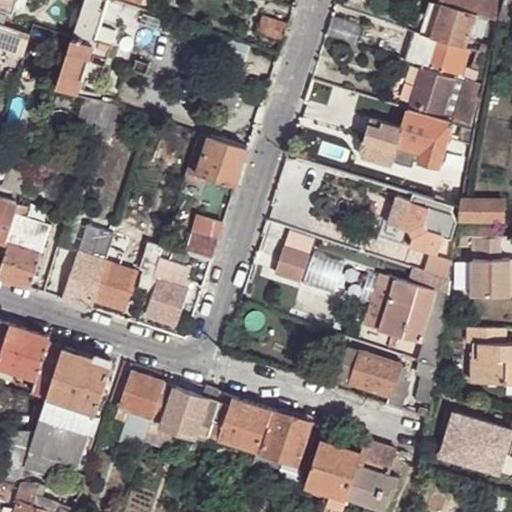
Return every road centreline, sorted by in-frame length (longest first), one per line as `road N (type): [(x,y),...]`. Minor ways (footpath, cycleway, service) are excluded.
road 1 (residential): [(198,361),(314,0)]
road 2 (residential): [(198,361),(419,433)]
road 3 (residential): [(0,296),(198,361)]
